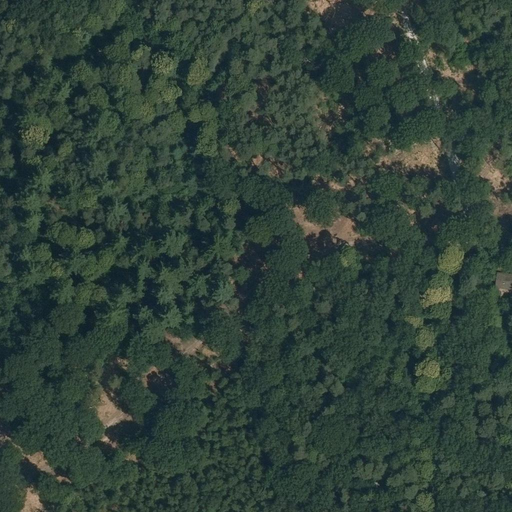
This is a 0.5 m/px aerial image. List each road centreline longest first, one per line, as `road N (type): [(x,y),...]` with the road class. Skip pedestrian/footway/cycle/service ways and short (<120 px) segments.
road 1 (track): [(1,493),(56,468),(263,291),(327,256),(476,237)]
road 2 (track): [(439,511),(433,427),(476,237),(396,0)]
